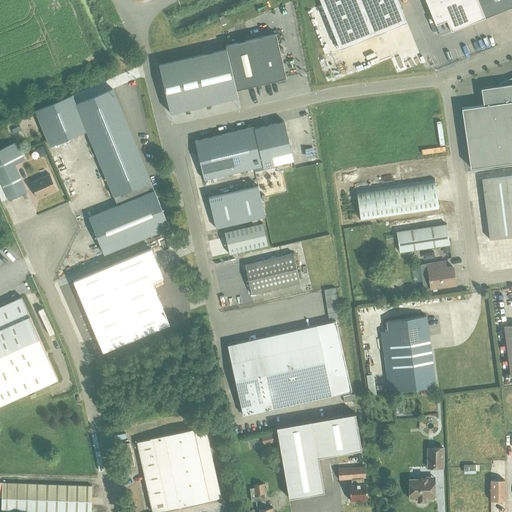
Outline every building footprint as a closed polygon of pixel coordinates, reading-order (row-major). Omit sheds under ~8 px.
[(397,0),(319,0),(339,49),(406,21),(397,0)] [(511,0),(425,0),(440,35),(511,6),(511,0)] [(286,78),(275,34),(225,45),(226,49),(236,90),(286,78)] [(226,49),(158,65),(169,112),(237,96),(236,90),(226,49)] [(511,161),(511,77),(500,83),(500,85),(481,88),(483,105),(461,108),(470,168),(511,161)] [(112,89),(75,104),(86,130),(113,196),(117,205),(154,190),(150,181),(112,89)] [(72,95),(35,110),(35,111),(49,145),(86,130),(75,104),(72,95)] [(194,141),(204,180),(263,166),(263,168),(293,160),(284,121),(254,129),(254,127),(194,141)] [(16,141),(6,146),(0,148),(0,180),(8,200),(27,192),(15,164),(25,160),(16,141)] [(42,145),(36,148),(40,157),(46,154),(42,145)] [(30,183),(37,198),(56,190),(50,174),(30,183)] [(511,236),(511,175),(482,180),(489,239),(511,236)] [(438,209),(434,179),(356,190),(360,220),(438,209)] [(257,185),(208,197),(215,227),(264,216),(257,185)] [(117,205),(89,217),(104,254),(169,227),(154,190),(117,205)] [(268,245),(262,223),(224,232),(229,254),(268,245)] [(446,224),(396,232),(399,252),(442,245),(449,244),(446,224)] [(151,248),(106,267),(112,281),(157,263),(151,248)] [(244,265),(251,294),(300,283),(293,253),(244,265)] [(455,284),(452,266),(445,267),(445,261),(427,264),(421,265),(424,289),(430,288),(455,284)] [(157,263),(112,281),(118,296),(163,277),(157,263)] [(106,267),(73,281),(79,295),(112,281),(106,267)] [(163,277),(118,296),(124,310),(169,292),(163,277)] [(112,281),(79,295),(85,310),(118,296),(112,281)] [(324,290),(329,319),(340,317),(335,288),(324,290)] [(169,292),(124,310),(130,324),(175,306),(169,292)] [(118,296),(85,310),(91,324),(124,310),(118,296)] [(0,404),(58,379),(21,297),(0,306),(0,404)] [(175,306),(130,324),(136,338),(180,319),(175,306)] [(124,310),(91,324),(97,338),(130,324),(124,310)] [(390,350),(384,351),(389,392),(396,391),(435,386),(426,316),(386,321),(390,350)] [(316,325),(227,345),(243,415),(332,395),(351,391),(336,321),(316,325)] [(130,324),(97,338),(103,351),(136,338),(130,324)] [(511,376),(511,324),(503,326),(510,376),(511,376)] [(382,391),(378,374),(372,375),(375,392),(382,391)] [(344,402),(355,400),(354,394),(343,397),(344,402)] [(312,421),(276,427),(289,498),(324,492),(318,457),(361,449),(355,413),(312,421)] [(205,426),(136,441),(152,511),(220,497),(205,426)] [(276,441),(274,433),(261,436),(263,444),(276,441)] [(361,435),(362,450),(371,449),(370,435),(361,435)] [(135,465),(130,446),(129,443),(123,444),(129,466),(135,465)] [(443,468),(443,448),(427,448),(427,468),(443,468)] [(350,501),(367,499),(366,483),(363,483),(363,477),(365,477),(364,466),(337,468),(338,479),(351,478),(352,484),(349,484),(350,501)] [(475,466),(463,466),(463,474),(475,474),(475,466)] [(434,498),(434,477),(419,477),(419,479),(409,479),(409,498),(417,498),(417,501),(425,501),(425,498),(434,498)] [(504,480),(490,480),(490,501),(504,501),(504,480)] [(0,495),(1,496),(0,511),(90,511),(92,486),(0,482),(0,495)] [(266,508),(264,493),(265,493),(264,483),(254,484),(254,488),(250,488),(251,501),(256,501),(257,509),(259,509),(259,511),(272,511),(272,507),(266,508)]
